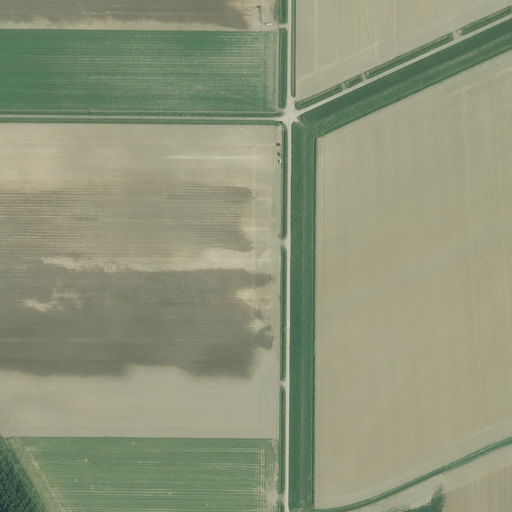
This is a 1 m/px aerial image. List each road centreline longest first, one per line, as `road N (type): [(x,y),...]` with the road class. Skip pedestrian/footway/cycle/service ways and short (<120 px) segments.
road 1 (unclassified): [(285,511),(288,118)]
road 2 (unclassified): [(288,118),(0,117)]
road 3 (unclassified): [(288,118),(511,16)]
